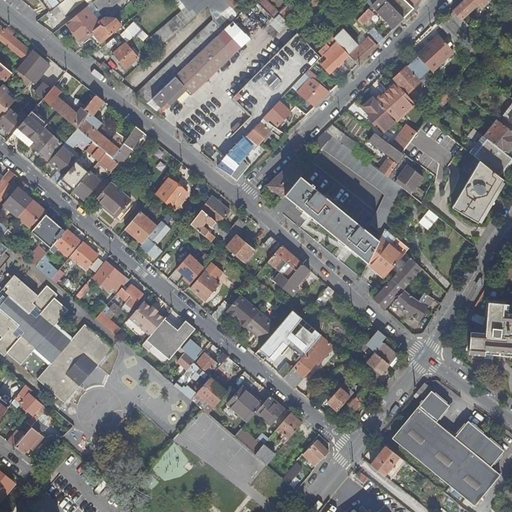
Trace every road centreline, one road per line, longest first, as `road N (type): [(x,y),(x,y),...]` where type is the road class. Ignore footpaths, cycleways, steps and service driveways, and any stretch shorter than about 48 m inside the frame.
road 1 (residential): [(350,452),(0,153)]
road 2 (residential): [(0,6),(238,198)]
road 3 (residential): [(442,0),(238,198)]
road 4 (residential): [(238,198),(426,358)]
road 5 (residential): [(426,358),(511,214)]
road 6 (residential): [(350,452),(426,358)]
